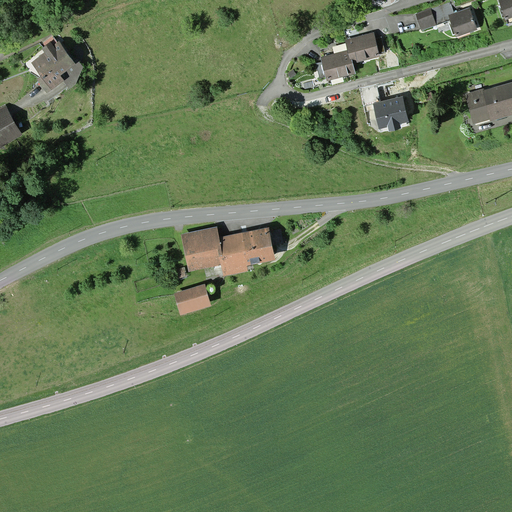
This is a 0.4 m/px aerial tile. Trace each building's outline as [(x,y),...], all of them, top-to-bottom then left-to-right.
[(511,0),(497,0),(504,18),(511,15),(511,0)] [(449,3),(415,15),(420,30),(435,25),(434,20),(448,16),(455,35),(476,28),(469,9),(454,15),(449,3)] [(384,51),(380,37),(373,39),(372,34),(346,41),(348,51),(350,61),(377,54),(377,53),(384,51)] [(62,43),(33,62),(49,85),(77,66),(62,43)] [(350,61),(348,51),(321,58),(322,61),(315,63),(319,77),(326,76),(326,78),(353,71),(350,61)] [(503,111),(511,108),(511,83),(483,91),(483,92),(475,94),(475,93),(465,96),(471,118),(473,118),(472,117),(489,112),(491,118),(504,114),(503,111)] [(402,97),(374,104),(380,128),(388,126),(389,130),(400,128),(399,123),(408,121),(402,97)] [(0,143),(21,130),(8,108),(0,112),(0,143)] [(217,227),(182,235),(190,270),(224,262),(226,273),(249,268),(248,262),(276,256),(270,227),(219,238),(217,227)] [(187,276),(184,268),(172,271),(175,280),(187,276)] [(205,285),(176,293),(182,312),(211,303),(205,285)]
